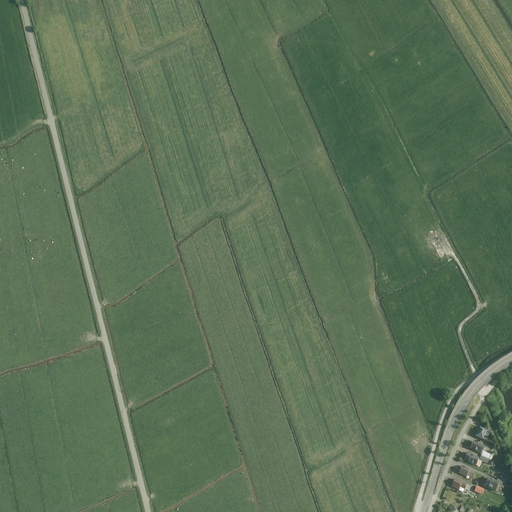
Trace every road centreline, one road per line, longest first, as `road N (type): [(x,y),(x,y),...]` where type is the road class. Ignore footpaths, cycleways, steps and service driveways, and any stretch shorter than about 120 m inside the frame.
road 1 (unclassified): [(19,0),(145,511)]
road 2 (track): [(424,509),(417,507),(447,407),(474,373),(511,350)]
road 3 (tertiary): [(511,360),(463,404),(423,511)]
road 4 (residential): [(486,396),(430,511)]
